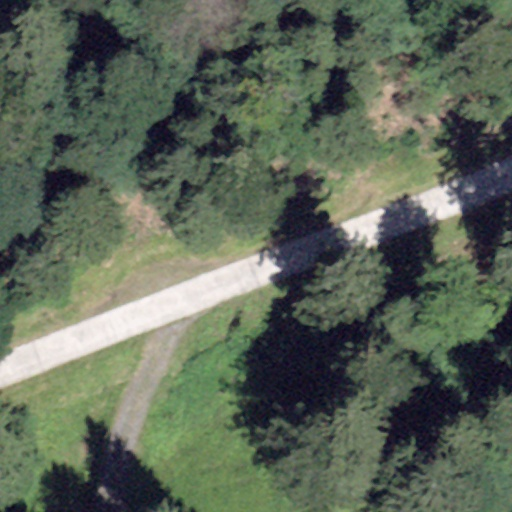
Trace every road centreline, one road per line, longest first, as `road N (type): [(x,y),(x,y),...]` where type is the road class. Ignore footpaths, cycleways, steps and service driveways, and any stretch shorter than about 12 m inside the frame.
road 1 (track): [(0,369),(472,192),(511,170)]
road 2 (track): [(108,511),(140,393),(181,304)]
